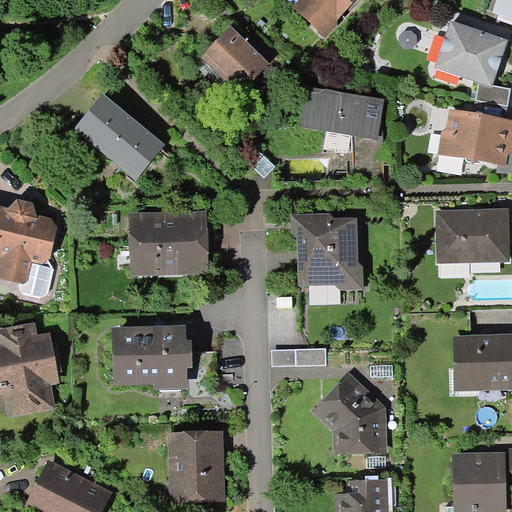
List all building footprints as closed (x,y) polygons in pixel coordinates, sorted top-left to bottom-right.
[(297,0),(292,6),(325,38),(338,25),(337,20),(355,0),(297,0)] [(511,0),(496,0),(493,12),(499,14),(497,19),(511,24),(511,0)] [(508,40),(451,21),(435,67),(479,82),(491,87),(492,84),(508,40)] [(230,25),(200,56),(202,58),(222,77),(238,93),(268,62),(230,25)] [(222,77),(202,58),(196,65),(215,84),(222,77)] [(491,87),(479,82),(476,99),(508,105),(511,88),(492,84),(491,87)] [(385,100),(307,86),(299,126),(378,140),(385,100)] [(103,93),(76,127),(136,179),(165,145),(103,93)] [(511,130),(511,119),(450,109),(447,128),(442,131),(438,154),(497,165),(506,166),(508,155),(511,152),(511,131),(511,130)] [(264,178),(275,166),(258,150),(247,162),(264,178)] [(506,166),(497,165),(496,172),(511,172),(511,152),(508,155),(506,166)] [(28,280),(32,262),(41,264),(51,258),(57,227),(52,218),(37,215),(33,202),(18,199),(8,207),(0,205),(0,278),(20,283),(24,284),(28,280)] [(509,209),(436,210),(437,263),(510,262),(509,209)] [(207,210),(129,212),(131,275),(209,273),(207,210)] [(330,214),(291,214),(291,233),(297,238),(298,285),(335,284),(341,290),(363,289),(363,267),(357,263),(357,218),(335,218),(330,214)] [(48,293),(54,268),(41,265),(41,264),(32,262),(28,280),(24,284),(20,283),(19,287),(23,294),(40,298),(48,293)] [(35,321),(0,327),(0,393),(4,392),(8,416),(56,407),(51,384),(60,382),(50,331),(37,333),(35,321)] [(186,325),(112,327),(114,385),(154,384),(154,389),(188,388),(188,380),(187,368),(192,368),(192,352),(192,340),(187,340),(186,325)] [(511,334),(453,336),(454,367),(455,391),(479,391),(511,389),(511,334)] [(326,348),(273,349),(273,366),(326,364),(326,348)] [(217,351),(192,352),(192,368),(187,368),(188,380),(218,379),(217,351)] [(393,376),(393,365),(371,366),(371,377),(393,376)] [(479,395),(479,391),(455,391),(454,367),(449,367),(449,395),(479,395)] [(349,372),(312,412),(333,431),(334,454),(387,453),(386,407),(349,372)] [(225,500),(223,429),(167,430),(169,501),(225,500)] [(504,452),(452,453),(453,506),(453,511),(506,511),(506,481),(511,480),(511,448),(504,448),(504,452)] [(386,469),(386,456),(365,456),(366,469),(386,469)] [(102,511),(112,492),(48,459),(23,508),(31,511),(102,511)] [(365,480),(349,480),(349,493),(335,494),(334,511),(388,511),(388,479),(379,479),(365,480)]
